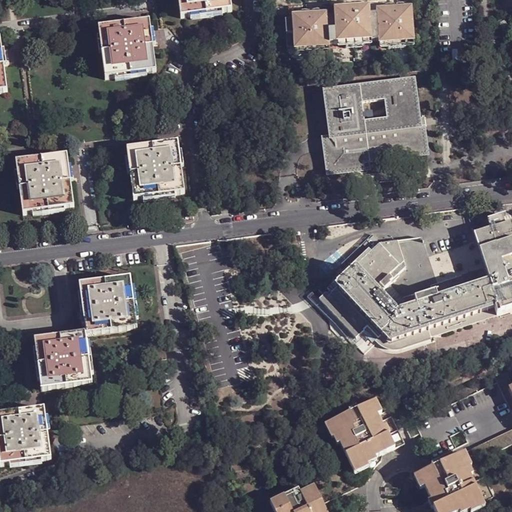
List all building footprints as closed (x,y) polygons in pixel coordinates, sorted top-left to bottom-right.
[(179,0),(182,20),(235,14),(232,0),(179,0)] [(299,21),(284,22),(286,49),(294,49),(294,52),(330,49),(329,46),(378,42),(378,46),(414,43),(412,17),(417,16),(416,8),(412,9),(412,12),(405,12),(404,9),(397,10),(397,6),(391,7),(391,10),(384,11),(384,14),(369,15),(369,12),(362,13),(362,9),(355,10),(355,6),(348,7),(348,10),(341,11),(342,14),(333,15),(334,18),(321,19),(321,16),(313,17),(313,13),(306,14),(306,17),(298,17),(299,21)] [(107,82),(158,75),(151,24),(99,31),(107,82)] [(478,36),(480,47),(487,45),(484,34),(478,36)] [(0,95),(9,94),(5,66),(2,41),(0,41),(0,95)] [(422,119),(417,119),(412,79),(328,90),(334,136),(326,137),(331,170),(368,164),(367,157),(425,148),(422,119)] [(136,202),(187,195),(184,167),(181,144),(129,152),(136,202)] [(25,216),(76,210),(70,156),(19,164),(25,216)] [(511,224),(480,235),(492,270),(444,285),(445,288),(405,300),(399,294),(392,300),(384,292),(405,271),(396,243),(383,244),(375,234),(363,244),(366,248),(343,270),(345,273),(336,283),(333,279),(328,283),(333,290),(328,295),(362,335),(365,333),(373,343),(371,345),(376,349),(380,345),(381,346),(387,349),(394,349),(431,338),(432,343),(435,342),(434,337),(501,316),(501,314),(511,310),(511,224)] [(79,285),(86,334),(86,337),(137,330),(130,278),(79,285)] [(391,285),(384,292),(392,300),(399,294),(391,285)] [(42,392),(93,386),(86,337),(86,334),(36,340),(42,392)] [(166,349),(157,351),(159,360),(166,359),(166,349)] [(478,462),(511,445),(511,411),(498,382),(415,423),(416,425),(407,430),(412,438),(421,434),(433,460),(457,449),(452,437),(463,432),(472,450),(478,462)] [(376,459),(404,445),(391,418),(381,423),(371,403),(357,410),(358,412),(351,416),(350,413),(330,424),(337,438),(339,437),(342,445),(341,446),(353,471),(367,464),(366,462),(374,457),(376,459)] [(51,449),(46,409),(0,415),(0,467),(52,461),(51,449)] [(470,509),(494,498),(481,471),(471,476),(461,456),(440,466),(441,468),(434,471),(433,469),(420,475),(432,501),(434,500),(437,507),(434,508),(435,511),(460,511),(469,507),(470,509)] [(326,511),(315,488),(301,495),(299,490),(271,504),(274,511),(326,511)]
